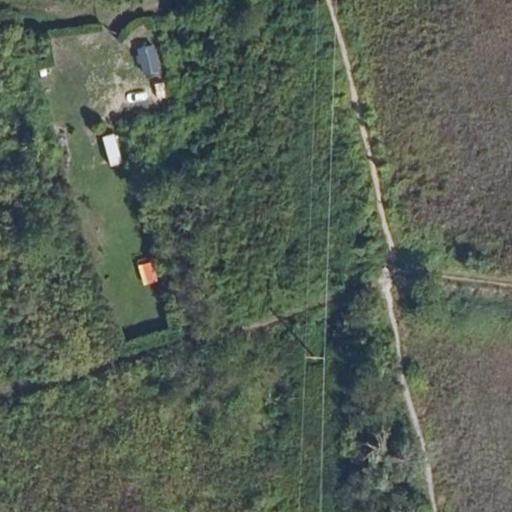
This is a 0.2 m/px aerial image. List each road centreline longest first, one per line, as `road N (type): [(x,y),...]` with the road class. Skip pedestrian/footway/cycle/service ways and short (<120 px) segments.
road 1 (track): [(333,0),(393,282)]
road 2 (track): [(393,282),(438,511)]
